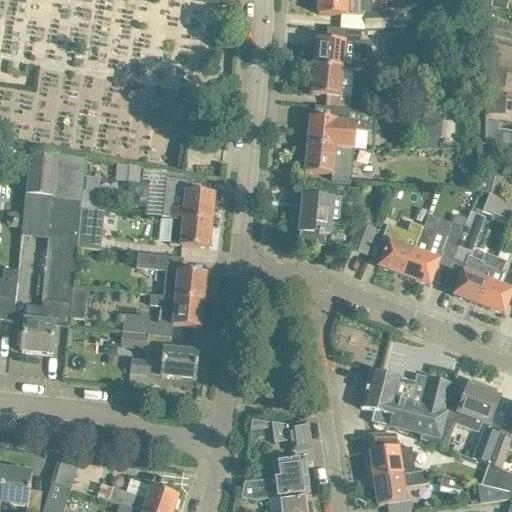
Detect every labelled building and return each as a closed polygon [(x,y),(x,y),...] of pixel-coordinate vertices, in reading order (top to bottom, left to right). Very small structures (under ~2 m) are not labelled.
[(384,0),(318,0),(318,16),(359,18),(360,0),(364,0),(384,2),(384,0)] [(465,0),(466,11),(441,14),(442,22),(466,20),(480,20),(480,0),(465,0)] [(434,11),(421,11),(422,24),(435,24),(434,11)] [(363,14),(364,31),(392,29),(391,12),(363,14)] [(511,27),(489,22),(486,35),(511,41),(511,27)] [(316,41),(314,68),(343,71),(366,72),(367,62),(369,62),(369,58),(367,58),(368,46),(358,45),(359,32),(327,30),(326,42),(316,41)] [(484,82),(486,82),(489,83),(489,86),(503,89),(507,70),(492,66),(492,68),(485,66),(484,82)] [(350,98),(340,97),(343,71),(314,68),(311,96),(326,97),(325,108),(332,109),(349,110),(350,98)] [(372,73),(354,72),(354,82),(371,83),(372,73)] [(488,98),(488,114),(503,114),(503,98),(488,98)] [(310,119),(307,147),(336,149),(354,151),(356,132),(371,133),(373,112),(349,110),(332,109),(331,121),(310,119)] [(484,145),(510,150),(511,140),(511,133),(496,130),(498,122),(485,118),(484,145)] [(420,137),(419,150),(436,150),(437,138),(420,137)] [(354,151),(336,149),(307,147),(304,174),(330,176),(330,180),(351,182),(354,151)] [(68,327),(71,307),(77,250),(81,210),(86,161),(56,156),(31,153),(26,195),(52,199),(41,303),(43,303),(42,310),(28,308),(27,323),(25,322),(21,354),(51,357),(54,325),(68,327)] [(477,169),(503,174),(506,160),(477,155),(477,169)] [(119,166),(117,182),(139,184),(141,168),(119,166)] [(502,176),(479,171),(479,190),(498,194),(502,176)] [(171,219),(211,223),(214,195),(188,193),(189,180),(165,178),(161,217),(171,218),(171,219)] [(511,203),(489,195),(483,212),(511,223),(511,218),(511,203)] [(329,236),(331,216),(333,201),(303,198),(298,246),(320,249),(321,237),(322,237),(323,236),(329,236)] [(404,207),(391,203),(380,234),(392,238),(390,244),(387,244),(378,268),(403,278),(423,228),(401,221),(404,211),(403,211),(404,207)] [(81,210),(77,250),(100,252),(104,212),(81,210)] [(462,272),(460,279),(453,297),(478,307),(496,260),(487,256),(484,264),(470,259),(485,219),(471,213),(468,221),(465,229),(452,261),(465,266),(463,273),(462,272)] [(361,226),(358,225),(349,248),(370,256),(378,233),(372,230),(376,221),(365,216),(361,226)] [(455,216),(452,225),(465,229),(468,221),(455,216)] [(169,246),(189,248),(209,250),(211,223),(171,219),(169,246)] [(434,232),(423,228),(403,278),(429,288),(441,257),(452,261),(465,229),(450,225),(443,246),(430,241),(434,232)] [(152,297),(203,302),(206,275),(174,272),(175,258),(137,255),(135,271),(164,273),(163,298),(152,297)] [(496,260),(478,307),(504,317),(511,294),(511,291),(499,286),(504,275),(501,274),(506,263),(496,260)] [(18,272),(2,270),(0,293),(0,298),(15,300),(18,272)] [(121,335),(146,337),(151,337),(171,339),(172,327),(201,330),(203,302),(152,297),(150,297),(149,308),(159,308),(158,324),(149,324),(150,317),(122,315),(121,335)] [(146,337),(121,335),(120,350),(145,351),(146,337)] [(198,354),(161,350),(159,378),(195,382),(198,354)] [(142,355),(131,354),(129,375),(148,377),(150,362),(141,361),(142,355)] [(453,386),(426,379),(417,376),(415,384),(370,372),(360,410),(390,418),(387,427),(438,441),(444,421),(452,389),(453,386)] [(489,428),(500,399),(487,395),(489,389),(470,382),(468,387),(465,394),(452,389),(444,421),(476,434),(480,425),(489,428)] [(251,421),(250,432),(267,430),(266,423),(251,421)] [(243,484),(241,500),(255,502),(309,495),(305,466),(313,464),(311,451),(307,424),(288,427),(270,424),(271,426),(274,445),(291,442),(292,453),(294,453),(295,461),(276,464),(278,477),(275,477),(274,477),(274,480),(243,484)] [(487,466),(498,436),(485,431),(477,453),(463,448),(460,456),(487,466)] [(369,454),(373,481),(416,475),(412,449),(398,451),(395,433),(368,437),(369,442),(366,443),(367,451),(370,452),(371,453),(369,454)] [(500,471),(511,441),(498,436),(487,466),(500,471)] [(32,474),(4,471),(0,499),(0,511),(9,511),(10,507),(27,509),(32,474)] [(426,473),(416,475),(373,481),(377,508),(387,507),(387,511),(412,511),(411,503),(405,504),(403,494),(424,491),(423,486),(427,485),(427,482),(426,473)] [(58,474),(55,484),(56,485),(71,490),(74,479),(58,474)] [(441,478),(439,488),(460,493),(462,483),(441,478)] [(52,483),(42,511),(63,511),(66,504),(51,499),(56,485),(55,484),(52,483)] [(493,490),(493,489),(477,485),(480,505),(510,501),(508,494),(493,490)] [(151,489),(147,501),(112,490),(101,486),(97,498),(120,506),(120,507),(134,511),(173,511),(178,498),(151,489)] [(311,511),(310,499),(290,502),(280,503),(281,511),(311,511)]
